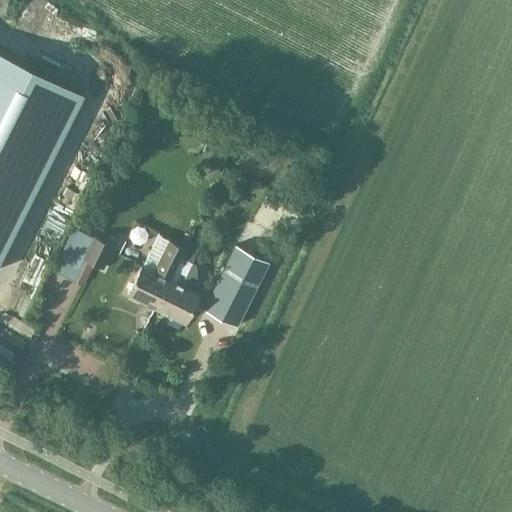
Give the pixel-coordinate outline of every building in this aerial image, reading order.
[(0,255),(82,93),(0,52),(0,255)] [(101,170),(98,177),(101,184),(116,191),(123,176),(108,169),(101,170)] [(92,219),(89,225),(102,231),(105,225),(92,219)] [(112,245),(92,234),(81,256),(101,267),(112,245)] [(180,257),(184,248),(168,240),(156,235),(141,265),(126,293),(155,307),(180,257)] [(155,307),(183,321),(197,293),(196,263),(191,261),(198,246),(188,241),(184,248),(180,257),(155,307)] [(234,245),(202,309),(235,325),(267,261),(234,245)] [(63,248),(52,270),(64,275),(66,270),(72,272),(69,278),(83,285),(93,264),(79,257),(78,258),(72,255),(73,253),(63,248)] [(208,361),(203,373),(215,378),(220,366),(208,361)]
